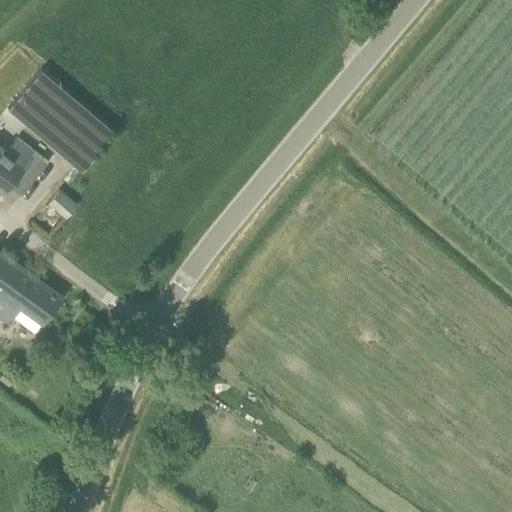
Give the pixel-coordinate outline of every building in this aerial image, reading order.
[(8,107),(80,169),(116,129),(43,66),(8,107)] [(9,184),(22,194),(48,161),(17,137),(6,152),(0,146),(0,186),(4,189),(9,184)] [(59,188),(48,201),(66,217),(77,204),(59,188)] [(14,317),(34,332),(61,295),(0,251),(0,316),(9,323),(14,317)] [(0,377),(9,385),(17,374),(7,367),(0,377)]
